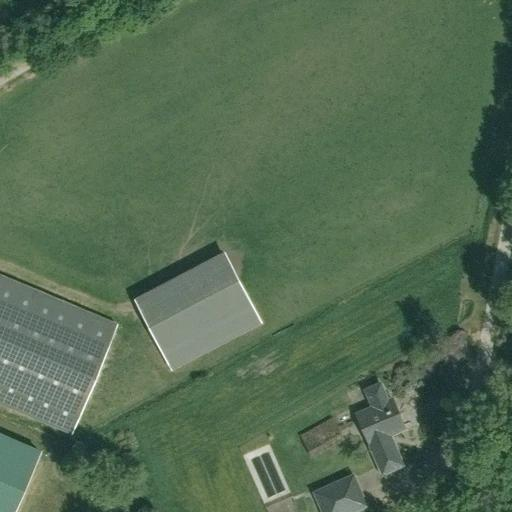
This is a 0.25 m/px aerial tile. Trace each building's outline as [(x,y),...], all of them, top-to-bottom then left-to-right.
[(232,267),(143,314),(173,371),(262,324),(232,267)] [(0,403),(71,433),(115,326),(0,277),(0,403)] [(389,436),(405,429),(400,417),(399,417),(392,400),(387,402),(379,386),(366,392),(373,408),(356,416),(369,444),(370,444),(383,474),(402,465),(389,436)] [(300,436),(312,459),(344,441),(331,418),(300,436)] [(0,429),(0,511),(13,511),(41,447),(0,429)] [(352,479),(317,495),(324,511),(349,511),(364,505),(352,479)]
